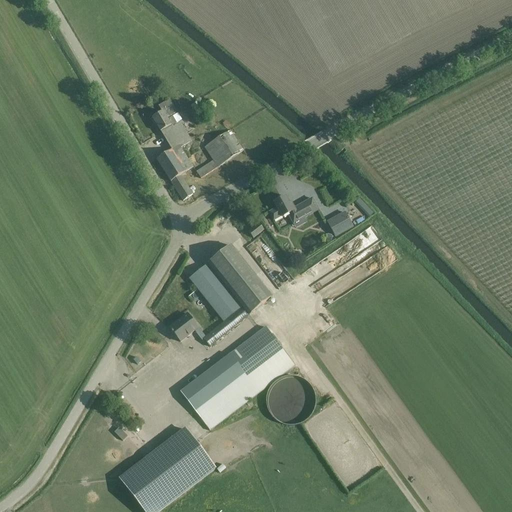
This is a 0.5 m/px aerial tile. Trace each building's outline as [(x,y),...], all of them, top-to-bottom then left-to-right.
[(163,113),(161,114),(152,119),(172,151),(157,161),(183,202),(193,196),(181,177),(194,169),(181,150),(193,142),(180,123),(183,121),(170,100),(159,107),(163,113)] [(244,152),(231,132),(206,149),(214,162),(197,173),(201,180),(244,152)] [(277,209),(270,214),(274,221),(281,217),(282,219),(288,216),(290,219),(295,216),(297,221),(304,217),(305,218),(319,211),(312,200),(298,208),(299,209),(295,211),(291,204),(290,205),(285,197),(274,204),(277,209)] [(361,210),(369,219),(374,214),(365,206),(361,210)] [(345,213),(327,223),(335,238),(353,228),(345,213)] [(249,233),(253,239),(264,231),(259,225),(249,233)] [(376,250),(380,246),(370,235),(366,239),(376,250)] [(267,265),(271,261),(259,245),(247,254),(270,284),(277,279),(267,265)] [(190,280),(196,288),(224,323),(206,338),(194,323),(188,315),(169,329),(176,337),(181,343),(195,332),(204,344),(206,343),(211,348),(272,299),(231,247),(190,280)] [(295,367),(281,348),(266,328),(181,394),(210,432),(295,367)] [(295,378),(291,377),(287,378),(283,379),(279,381),(275,383),(272,386),(270,390),(268,394),(267,398),(267,402),(267,406),(268,410),(270,414),(272,418),(275,421),(279,423),(283,425),(287,426),(291,427),(295,426),(300,425),(303,423),(307,421),(310,418),(312,414),(314,410),(315,406),(316,402),(315,398),(314,394),(312,390),(310,386),(307,383),(303,381),(300,379),(295,378)] [(119,429),(115,433),(123,442),(127,438),(119,429)] [(160,511),(215,471),(184,430),(120,479),(144,511),(160,511)]
